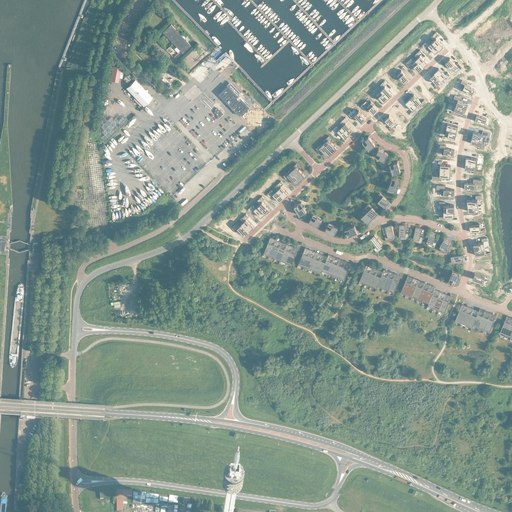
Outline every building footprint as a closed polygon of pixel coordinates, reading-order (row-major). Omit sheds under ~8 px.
[(480,0),(476,4),(484,12),(488,8),(480,0)] [(476,4),(472,8),(479,16),(484,12),(476,4)] [(463,16),(459,20),(466,28),(471,24),(463,16)] [(459,20),(455,25),(462,32),(466,28),(459,20)] [(175,44),(176,46),(184,38),(174,27),(166,35),(173,42),(175,44)] [(184,38),(176,46),(177,47),(184,54),(186,56),(194,48),(184,38)] [(501,38),(497,43),(504,50),(508,46),(501,38)] [(439,40),(434,44),(442,52),(446,48),(439,40)] [(497,43),(492,47),(500,55),(504,50),(497,43)] [(434,44),(430,48),(437,56),(442,52),(434,44)] [(423,58),(418,62),(426,70),(430,66),(423,58)] [(452,61),(448,65),(456,74),(461,69),(463,72),(465,70),(461,65),(459,67),(452,61)] [(418,62),(414,66),(421,74),(426,70),(418,62)] [(511,71),(506,64),(501,68),(508,76),(511,72),(511,71)] [(116,68),(114,83),(122,84),(124,69),(116,68)] [(441,71),(437,75),(444,83),(449,79),(441,71)] [(404,73),(399,77),(407,85),(411,81),(404,73)] [(437,75),(433,79),(439,86),(437,88),(441,92),(443,90),(440,87),(444,83),(437,75)] [(149,107),(156,100),(154,98),(153,97),(142,86),(138,82),(129,91),(147,109),(149,107)] [(465,83),(463,85),(466,87),(463,92),(474,98),(477,92),(469,88),(470,85),(465,83)] [(387,88),(383,92),(391,100),(395,96),(387,88)] [(225,95),(222,97),(230,106),(239,114),(242,118),(247,114),(247,113),(248,112),(249,112),(249,111),(249,110),(249,109),(249,108),(249,107),(248,107),(246,105),(247,104),(245,102),(243,100),(243,99),(241,101),(239,99),(240,98),(241,98),(240,97),(238,94),(235,91),(234,91),(234,90),(233,90),(232,90),(231,90),(230,90),(229,90),(228,91),(227,92),(225,95)] [(383,92),(379,97),(386,104),(391,100),(383,92)] [(416,97),(412,101),(419,109),(424,105),(416,97)] [(457,98),(456,101),(460,102),(458,108),(457,107),(468,112),(470,106),(462,103),(463,100),(457,98)] [(412,101),(408,105),(415,113),(419,109),(412,101)] [(374,104),(369,108),(376,116),(381,112),(374,104)] [(457,107),(455,113),(466,117),(468,112),(457,107)] [(225,116),(221,111),(217,114),(222,120),(225,116)] [(361,113),(357,117),(364,125),(369,121),(361,113)] [(387,122),(394,128),(391,130),(396,135),(398,133),(396,130),(400,126),(392,118),(387,122)] [(477,123),(487,127),(489,121),(479,118),(477,123)] [(348,125),(344,129),(351,137),(356,133),(348,125)] [(450,126),(448,132),(459,134),(460,129),(450,126)] [(344,129),(339,134),(347,141),(351,137),(344,129)] [(448,132),(447,138),(457,140),(459,134),(448,132)] [(476,134),(474,140),(487,143),(488,137),(490,138),(491,135),(485,133),(484,136),(476,134)] [(365,144),(371,152),(378,147),(371,139),(365,144)] [(474,140),(473,146),(482,148),(481,151),(487,152),(487,149),(486,149),(487,143),(474,140)] [(331,142),(326,146),(335,156),(340,151),(331,142)] [(335,156),(326,146),(321,150),(330,160),(335,156)] [(443,147),(442,150),(445,151),(445,157),(456,158),(457,152),(448,151),(449,148),(443,147)] [(378,158),(387,163),(391,156),(381,151),(378,158)] [(392,166),(395,176),(403,174),(400,164),(392,166)] [(468,166),(467,172),(476,173),(476,176),(485,177),(485,174),(485,173),(483,173),(479,172),(480,167),(468,166)] [(298,169),(294,173),(303,183),(307,178),(298,169)] [(303,183),(294,173),(289,178),(298,187),(303,183)] [(435,178),(435,183),(443,183),(444,183),(444,180),(453,180),(453,174),(441,173),(441,179),(437,179),(435,178)] [(390,191),(398,194),(402,184),(394,181),(390,191)] [(476,185),(467,186),(467,192),(479,192),(479,186),(483,186),(485,186),(485,182),(476,182),(476,185)] [(439,188),(439,192),(441,192),(445,192),(445,198),(456,198),(457,192),(448,192),(448,188),(439,188)] [(283,189),(279,193),(286,201),(291,197),(283,189)] [(279,193),(275,197),(282,205),(286,201),(279,193)] [(378,202),(387,210),(392,205),(383,196),(378,202)] [(478,201),(469,202),(470,208),(481,207),(480,201),(484,201),(484,198),(478,198),(478,201)] [(265,204),(260,208),(268,216),(272,212),(265,204)] [(297,209),(302,218),(309,213),(304,204),(297,209)] [(448,205),(442,205),(442,208),(444,208),(444,213),(457,213),(457,207),(448,207),(448,205)] [(372,207),(367,212),(376,221),(381,216),(372,207)] [(260,208),(256,212),(263,220),(268,216),(260,208)] [(376,221),(367,212),(361,217),(370,226),(376,221)] [(446,219),(442,219),(442,222),(448,222),(448,219),(457,219),(457,213),(444,213),(444,214),(446,214),(446,219)] [(311,224),(321,229),(325,222),(315,217),(311,224)] [(249,222),(244,226),(252,234),(256,230),(249,222)] [(244,226),(240,230),(247,238),(252,234),(244,226)] [(327,233),(337,238),(341,230),(331,226),(327,233)] [(482,226),(472,229),(473,235),(482,233),(483,236),(488,234),(488,231),(484,232),(482,226)] [(347,231),(350,239),(360,235),(357,227),(347,231)] [(402,239),(408,239),(408,234),(411,234),(411,227),(402,227),(402,239)] [(389,236),(391,241),(397,239),(394,228),(385,230),(387,237),(389,236)] [(415,241),(422,243),(423,238),(426,238),(428,232),(418,229),(415,241)] [(429,245),(435,247),(437,242),(440,243),(442,237),(433,233),(429,245)] [(370,244),(374,249),(377,247),(380,251),(385,247),(377,238),(370,244)] [(450,248),(453,250),(456,244),(448,239),(442,250),(448,253),(450,248)] [(485,245),(476,246),(477,252),(488,250),(486,244),(491,243),(490,240),(484,242),(485,245)] [(5,244),(0,243),(0,246),(4,246),(3,253),(5,254),(8,254),(8,246),(9,247),(9,244),(5,244)] [(267,256),(272,258),(272,257),(276,247),(271,245),(265,258),(267,258),(267,256)] [(273,258),(277,260),(278,260),(282,249),(276,247),(272,257),(272,258),(271,260),(272,260),(273,258)] [(279,260),(283,262),(288,251),(282,249),(278,260),(277,260),(277,262),(278,263),(279,260)] [(488,250),(477,252),(478,258),(487,256),(488,259),(494,258),(493,255),(489,256),(488,250)] [(284,263),(289,264),(293,254),(288,251),(283,262),(282,264),(283,265),(284,263)] [(289,264),(288,267),(289,267),(290,265),(295,267),(299,256),(293,254),(289,264)] [(302,266),(307,268),(311,257),(306,255),(300,268),(301,269),(302,266)] [(308,269),(312,270),(313,270),(317,260),(311,257),(307,268),(306,270),(307,271),(308,269)] [(459,265),(459,268),(466,267),(465,257),(453,259),(454,265),(459,265)] [(313,271),(318,273),(318,272),(323,262),(317,260),(313,270),(312,270),(311,273),(313,273),(313,271)] [(319,273),(323,275),(324,275),(329,262),(328,264),(323,262),(318,272),(318,273),(317,275),(318,275),(319,273)] [(325,273),(330,275),(330,274),(330,275),(335,264),(329,262),(324,275),(323,275),(323,277),(324,278),(325,275),(324,275),(325,273)] [(331,275),(335,277),(336,277),(340,266),(335,264),(330,275),(330,274),(330,275),(329,277),(330,277),(331,275)] [(337,277),(341,279),(346,269),(340,266),(336,277),(335,277),(335,279),(336,280),(337,277)] [(341,279),(340,281),(341,282),(342,280),(347,282),(351,271),(346,269),(341,279)] [(363,283),(368,285),(372,274),(367,272),(361,285),(362,286),(363,283)] [(450,283),(458,286),(462,277),(455,273),(450,283)] [(369,286),(373,287),(374,287),(378,277),(372,274),(368,285),(367,287),(368,288),(369,286)] [(477,276),(475,282),(485,285),(487,279),(477,276)] [(374,288),(379,290),(379,289),(379,290),(384,277),(383,279),(378,277),(374,287),(373,287),(372,290),(374,290),(374,288)] [(380,287),(385,290),(386,289),(390,279),(384,277),(379,290),(379,289),(379,290),(378,292),(379,292),(380,290),(379,290),(380,287)] [(387,290),(391,292),(396,281),(390,279),(386,289),(385,290),(385,292),(386,292),(387,290)] [(391,292),(390,294),(391,294),(392,292),(397,294),(401,283),(396,281),(391,292)] [(405,294),(409,296),(414,285),(408,283),(403,296),(404,296),(405,294)] [(410,297),(415,298),(419,288),(414,285),(409,296),(408,298),(409,299),(410,297)] [(416,299),(420,301),(420,300),(421,300),(425,290),(419,288),(415,298),(414,301),(415,301),(416,299)] [(421,301),(426,303),(430,292),(425,290),(421,300),(420,300),(420,301),(419,303),(421,303),(421,301)] [(431,305),(431,307),(436,294),(430,292),(426,303),(425,305),(426,306),(427,303),(431,305)] [(432,308),(436,310),(441,299),(435,297),(436,295),(436,294),(431,307),(430,310),(431,310),(432,308)] [(437,310),(442,312),(446,301),(441,299),(436,310),(435,312),(436,312),(437,310)] [(442,312),(441,314),(442,315),(443,312),(447,314),(452,304),(446,301),(442,312)] [(459,323),(463,325),(464,324),(468,314),(462,312),(457,325),(458,325),(459,323)] [(465,325),(469,327),(474,316),(468,314),(464,324),(463,325),(462,327),(464,327),(465,325)] [(470,327),(475,329),(480,316),(479,318),(474,316),(469,327),(468,329),(469,330),(470,327)] [(476,327),(481,329),(486,318),(480,316),(475,329),(474,331),(475,332),(476,329),(475,329),(476,327)] [(482,329),(487,331),(491,321),(486,318),(481,329),(480,331),(481,332),(482,329)] [(487,331),(486,333),(487,334),(488,332),(493,334),(497,323),(491,321),(487,331)] [(504,335),(508,336),(509,336),(511,327),(511,325),(507,323),(502,336),(503,337),(504,335)] [(24,403),(23,403),(22,418),(23,418),(29,419),(37,419),(38,404),(30,404),(24,403)] [(119,487),(119,509),(125,509),(125,494),(134,494),(134,487),(125,487),(119,487)]
